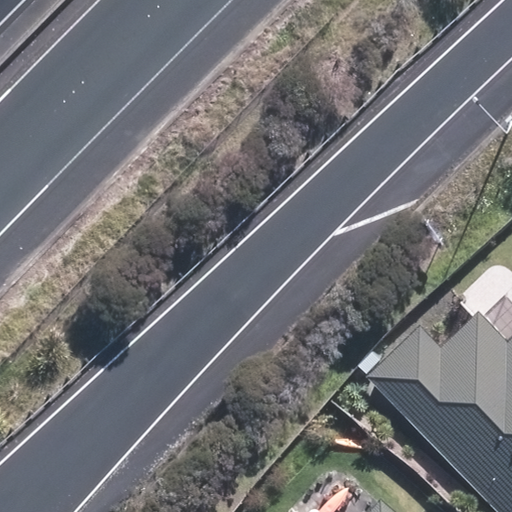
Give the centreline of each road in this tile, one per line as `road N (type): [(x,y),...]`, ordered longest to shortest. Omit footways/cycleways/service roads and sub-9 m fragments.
road 1 (motorway): [(511,17),(6,511)]
road 2 (motorway): [(163,0),(0,160)]
